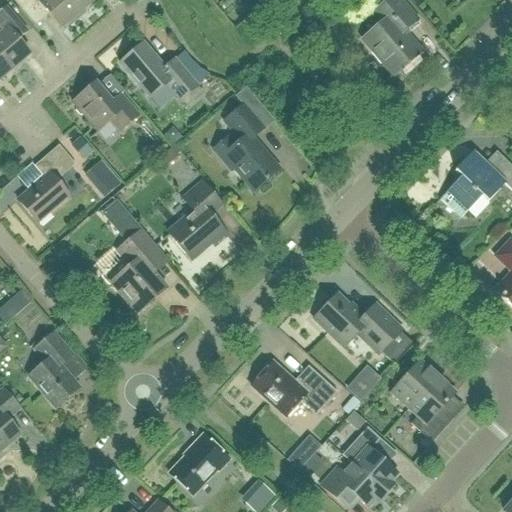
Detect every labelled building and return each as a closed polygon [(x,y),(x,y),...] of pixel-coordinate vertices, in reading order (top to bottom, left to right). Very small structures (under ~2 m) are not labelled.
[(59,30),(77,15),(63,0),(14,0),(13,1),(31,23),(43,12),(59,30)] [(63,0),(77,15),(94,0),(63,0)] [(392,78),(419,55),(402,34),(416,22),(397,0),(390,0),(373,15),(381,25),(362,42),(392,78)] [(0,60),(10,73),(29,57),(17,42),(26,35),(4,9),(0,12),(0,60)] [(162,71),(141,45),(118,65),(148,101),(165,86),(179,103),(180,103),(185,108),(202,93),(198,88),(196,89),(173,61),(162,71)] [(0,81),(10,73),(0,60),(0,81)] [(111,105),(95,85),(71,105),(96,134),(109,124),(118,135),(138,118),(120,97),(111,105)] [(252,194),(278,173),(251,141),(262,132),(241,108),(222,124),(239,144),(233,149),(226,141),(213,152),(220,160),(230,173),(233,171),(252,194)] [(82,161),(92,153),(80,139),(70,147),(82,161)] [(35,226),(67,198),(54,183),(73,167),(57,148),(32,169),(42,180),(15,202),(35,226)] [(511,169),(496,153),(484,165),(472,154),(454,173),(460,179),(434,205),(435,206),(440,201),(460,220),(480,198),(486,204),(504,186),(511,193),(511,169)] [(84,178),(102,200),(119,186),(100,164),(84,178)] [(213,249),(225,238),(208,218),(220,209),(199,185),(181,200),(191,212),(165,234),(190,262),(210,245),(213,249)] [(99,215),(119,244),(135,233),(115,204),(99,215)] [(127,269),(109,285),(135,315),(164,290),(152,277),(166,265),(139,233),(114,254),(127,269)] [(511,243),(510,241),(494,258),(508,272),(509,276),(494,291),(511,308),(511,243)] [(356,317),(336,296),(313,321),(342,350),(356,336),(377,357),(401,332),(374,306),(363,319),(359,314),(356,317)] [(12,320),(16,316),(22,311),(16,304),(6,312),(12,320)] [(53,412),(77,391),(58,369),(70,359),(51,336),(32,352),(43,365),(26,380),(53,412)] [(408,411),(436,379),(418,363),(390,395),(408,411)] [(295,386),(272,365),(250,388),(284,419),(299,403),(315,418),(336,394),(307,368),(306,369),(309,371),(295,386)] [(436,379),(408,411),(416,418),(410,426),(431,445),(453,420),(441,410),(454,395),(436,379)] [(360,404),(370,393),(356,380),(346,392),(360,404)] [(0,451),(18,436),(5,422),(18,411),(1,392),(0,392),(0,451)] [(351,466),(385,496),(393,487),(390,484),(397,477),(378,459),(388,449),(366,429),(350,447),(341,457),(351,466)] [(217,473),(228,462),(202,437),(191,449),(193,450),(168,476),(191,498),(216,472),(217,473)] [(298,471),(299,472),(303,467),(308,462),(297,453),(288,463),(298,471)] [(377,505),(385,496),(351,466),(343,475),(336,469),(319,487),(346,511),(347,511),(357,501),(367,510),(374,502),(377,505)] [(303,467),(299,472),(298,472),(308,480),(312,475),(303,467)] [(167,511),(157,503),(149,511),(167,511)]
